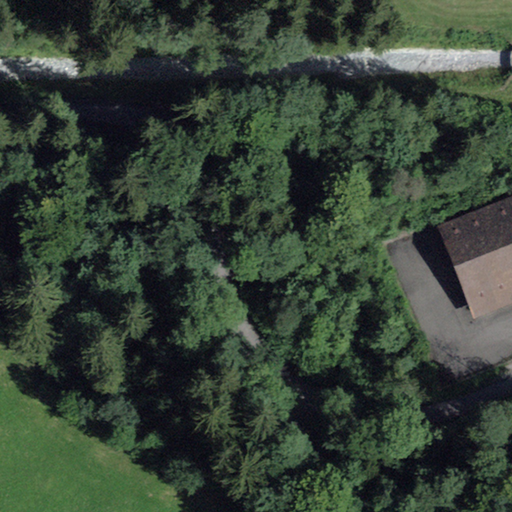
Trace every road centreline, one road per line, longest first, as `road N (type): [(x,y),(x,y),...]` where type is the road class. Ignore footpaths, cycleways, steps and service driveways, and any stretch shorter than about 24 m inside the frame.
road 1 (residential): [(0,113),(109,112),(155,117),(178,132),(229,301),(264,360),(295,386),(363,413),(399,417),(511,386)]
road 2 (track): [(302,511),(295,386)]
